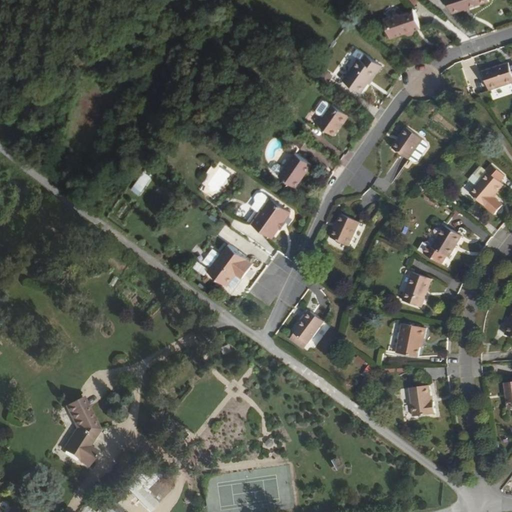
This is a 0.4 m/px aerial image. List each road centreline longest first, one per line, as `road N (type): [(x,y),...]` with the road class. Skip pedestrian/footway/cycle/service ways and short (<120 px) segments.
road 1 (residential): [(511,34),(453,55),(422,77),(329,203),(263,342)]
road 2 (residential): [(263,342),(0,145)]
road 3 (residential): [(473,500),(482,484),(463,344),(482,285),(511,242)]
road 4 (residential): [(473,500),(263,342)]
